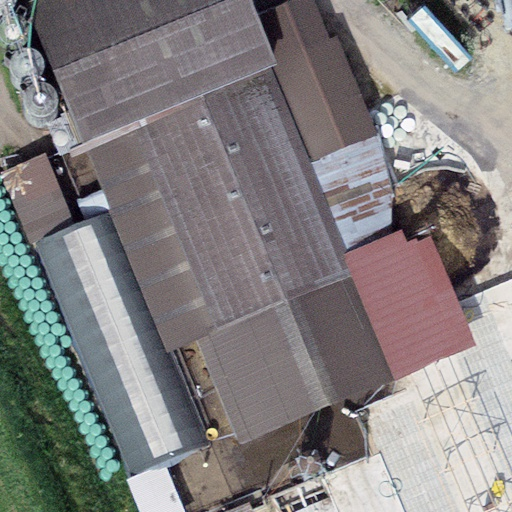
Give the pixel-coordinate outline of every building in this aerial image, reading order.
[(13,0),(0,0),(0,21),(5,21),(13,12),(14,1),(13,0)] [(251,428),(383,374),(259,72),(270,68),(311,161),(370,135),(328,40),(319,44),(301,3),(251,26),(240,0),(58,0),(29,12),(82,142),(139,121),(222,324),(211,329),(251,428)] [(28,44),(27,31),(17,23),(4,24),(0,28),(0,50),(6,56),(20,55),(28,44)] [(38,80),(40,69),(34,60),(22,58),(13,64),(11,75),(17,85),(29,87),(38,80)] [(57,110),(55,97),(43,90),(30,92),(23,103),(25,116),(36,124),(50,121),(57,110)] [(208,448),(111,213),(36,244),(133,479),(208,448)]
